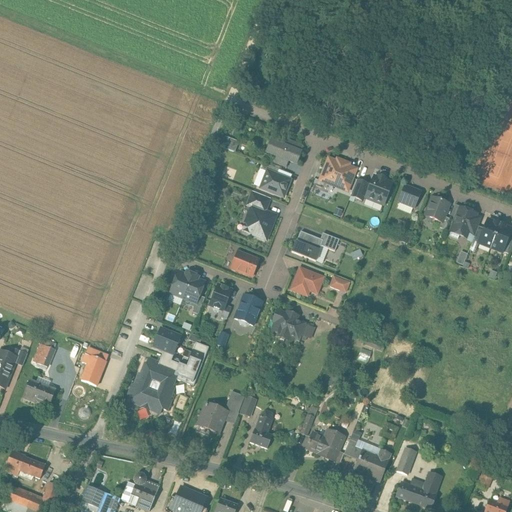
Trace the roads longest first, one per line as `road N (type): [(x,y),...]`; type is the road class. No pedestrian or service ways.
road 1 (residential): [(362,511),(264,479),(94,443)]
road 2 (residential): [(94,443),(167,253)]
road 3 (residential): [(511,208),(328,135)]
road 4 (residential): [(167,253),(233,98)]
road 5 (residential): [(328,135),(271,292)]
